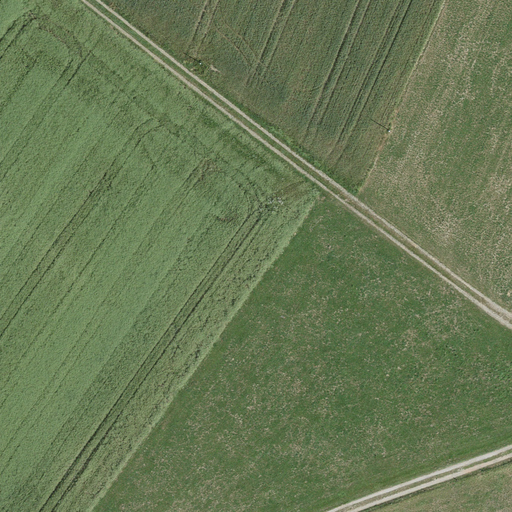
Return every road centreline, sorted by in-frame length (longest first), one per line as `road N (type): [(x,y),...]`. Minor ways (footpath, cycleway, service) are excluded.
road 1 (track): [(511,323),(373,227),(97,0)]
road 2 (track): [(511,461),(378,511)]
